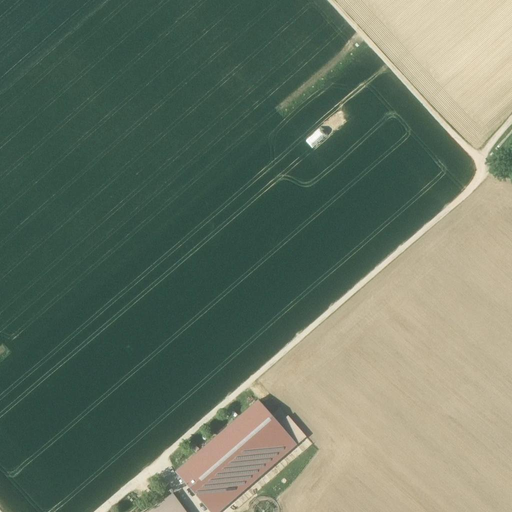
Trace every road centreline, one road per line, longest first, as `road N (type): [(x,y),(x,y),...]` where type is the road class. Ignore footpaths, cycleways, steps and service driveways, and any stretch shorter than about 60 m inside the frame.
road 1 (track): [(102,511),(489,170)]
road 2 (track): [(332,0),(480,160)]
